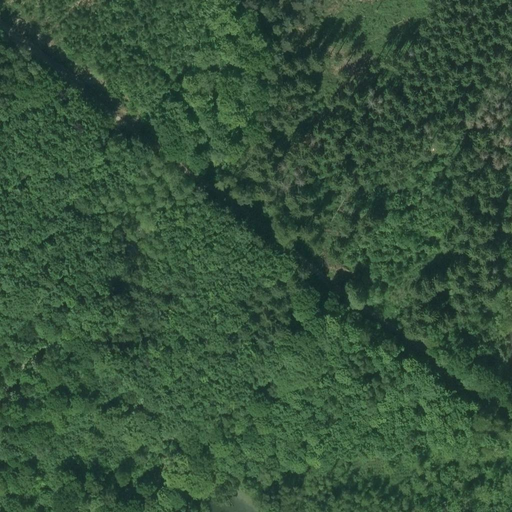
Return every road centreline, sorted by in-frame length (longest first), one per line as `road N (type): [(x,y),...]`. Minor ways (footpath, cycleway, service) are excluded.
road 1 (track): [(0,28),(511,412)]
road 2 (track): [(121,121),(39,269),(25,363),(0,393)]
